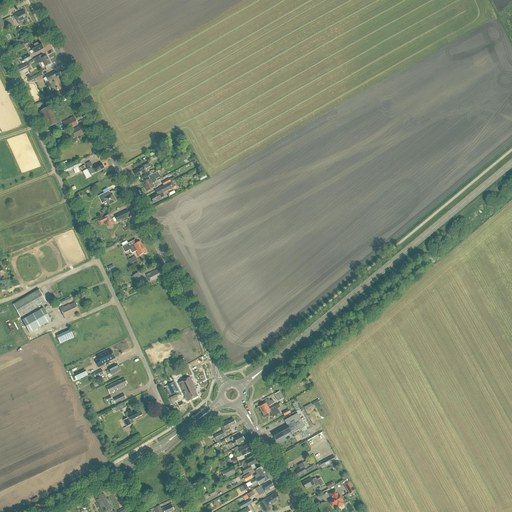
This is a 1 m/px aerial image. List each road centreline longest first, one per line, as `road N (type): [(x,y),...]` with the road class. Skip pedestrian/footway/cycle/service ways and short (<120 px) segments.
road 1 (tertiary): [(213,359),(30,0)]
road 2 (unclassified): [(164,409),(0,51)]
road 3 (tertiary): [(260,371),(511,163)]
